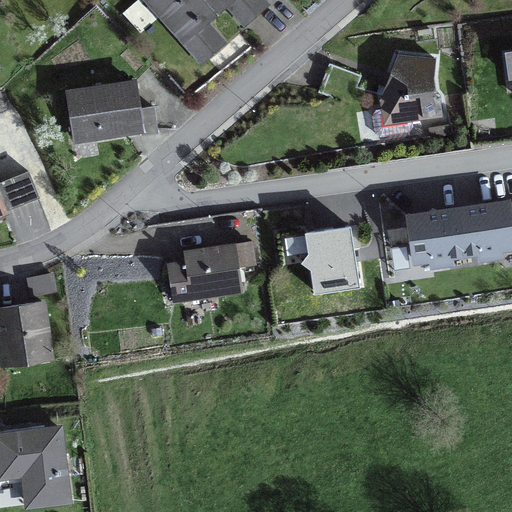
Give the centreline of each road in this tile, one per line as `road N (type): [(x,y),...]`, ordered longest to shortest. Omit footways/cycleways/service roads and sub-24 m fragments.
road 1 (residential): [(128,192),(215,201),(511,159)]
road 2 (residential): [(350,0),(128,192)]
road 3 (residential): [(128,192),(83,230),(0,264)]
